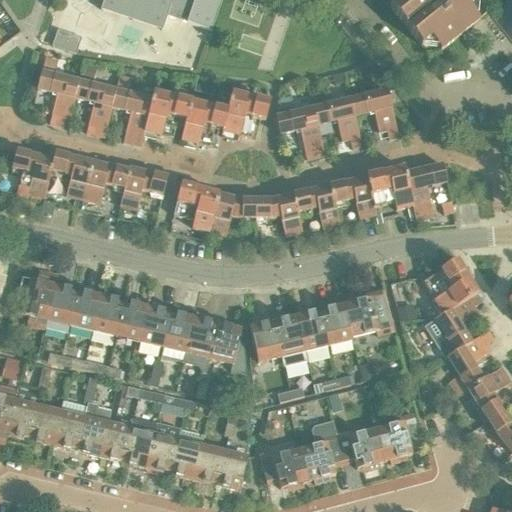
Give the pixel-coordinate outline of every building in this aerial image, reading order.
[(103,0),(100,10),(100,11),(101,12),(102,10),(130,20),(130,21),(131,22),(132,21),(145,25),(161,30),(160,32),(162,32),(166,20),(166,19),(167,19),(190,27),(208,33),(210,33),(211,33),(211,32),(209,31),(219,3),(220,3),(221,2),(220,1),(220,0),(103,0)] [(397,0),(399,2),(389,9),(420,48),(430,40),(440,53),(459,37),(478,22),(468,9),(478,2),(476,0),(397,0)] [(76,54),(81,40),(73,37),(72,37),(66,53),(75,56),(75,55),(76,54)] [(42,70),(36,92),(56,97),(52,113),(49,127),(48,127),(67,131),(69,124),(74,102),(74,101),(78,84),(62,80),(53,78),(57,64),(44,61),(42,70)] [(115,93),(110,110),(111,110),(130,115),(122,145),(140,150),(144,134),(145,130),(152,102),(151,102),(127,96),(130,82),(119,80),(119,79),(118,79),(118,80),(115,93)] [(110,110),(115,93),(78,84),(74,101),(74,102),(93,106),(85,136),(104,140),(111,110),(110,110)] [(367,97),(349,102),(353,119),(354,119),(372,114),(377,135),(386,133),(388,142),(388,143),(398,140),(391,110),(386,93),(367,97)] [(185,123),(189,105),(153,96),(151,102),(152,102),(145,130),(144,134),(172,141),(172,140),(176,141),(181,122),(185,123)] [(264,123),(265,119),(268,109),(268,106),(263,104),(250,101),(232,96),(231,96),(226,114),(223,129),(222,131),(222,132),(221,134),(222,134),(236,138),(239,139),(250,141),(254,142),(258,128),(259,122),(264,123)] [(329,106),(312,111),(316,128),(317,128),(336,123),(338,133),(340,144),(349,142),(351,151),(351,152),(361,149),(360,147),(354,119),(353,119),(349,102),(329,106)] [(223,129),(226,114),(222,113),(191,106),(189,105),(185,123),(180,143),(209,150),(213,150),(216,139),(218,132),(218,131),(220,132),(222,132),(222,131),(223,129)] [(312,111),(274,120),(279,137),(295,133),(299,132),(305,158),(306,162),(324,158),(323,156),(317,128),(316,128),(312,111)] [(15,154),(10,175),(20,177),(15,197),(27,200),(28,197),(44,200),(49,177),(53,163),(52,163),(15,154)] [(53,163),(49,177),(60,180),(61,178),(64,177),(70,178),(65,199),(82,203),(91,165),(54,156),(52,163),(53,163)] [(91,165),(82,203),(99,207),(104,187),(110,188),(112,190),(112,193),(122,195),(123,195),(128,174),(91,165)] [(404,176),(412,209),(411,209),(415,224),(433,220),(426,189),(446,185),(441,167),(404,176)] [(391,174),(366,180),(373,210),(374,210),(394,205),(395,213),(411,209),(412,209),(404,176),(403,171),(399,172),(398,170),(390,172),(391,174)] [(122,195),(119,209),(137,213),(141,193),(148,194),(150,197),(149,199),(161,202),(165,184),(166,181),(128,171),(128,174),(123,195),(122,195)] [(366,180),(329,189),(334,210),(345,207),(345,204),(354,202),(358,222),(376,217),(374,210),(373,210),(366,180)] [(180,188),(172,218),(174,219),(193,223),(192,231),(208,235),(218,197),(213,196),(214,194),(206,192),(205,194),(180,188)] [(329,189),(292,197),(297,219),(298,219),(309,216),(308,212),(316,210),(321,231),(338,227),(334,210),(329,189)] [(218,197),(208,235),(225,239),(230,219),(242,222),(244,223),(243,226),(255,226),(255,203),(241,203),(240,203),(218,197)] [(268,203),(255,203),(255,226),(266,226),(266,224),(270,222),(273,221),(277,220),(280,219),(285,239),(302,235),(298,219),(297,219),(292,197),(268,203)] [(450,204),(441,206),(443,217),(453,215),(450,204)] [(429,281),(422,285),(443,317),(443,318),(476,297),(468,284),(466,280),(461,272),(455,264),(454,265),(429,281)] [(53,288),(55,278),(38,274),(36,284),(20,280),(17,292),(18,293),(19,291),(26,293),(25,299),(19,298),(19,299),(49,305),(53,288)] [(70,292),(53,288),(49,305),(45,323),(43,331),(66,336),(68,328),(76,297),(69,295),(70,292)] [(375,338),(390,335),(380,293),(368,296),(369,300),(359,303),(358,298),(347,301),(348,306),(342,307),(350,339),(374,333),(375,338)] [(91,334),(100,299),(82,295),(82,298),(76,297),(68,328),(91,334)] [(431,324),(423,329),(424,331),(444,363),(447,361),(446,360),(454,354),(455,355),(471,345),(470,345),(460,328),(475,319),(477,317),(477,316),(473,310),(481,304),(476,297),(443,318),(443,317),(431,324)] [(45,323),(49,305),(19,299),(24,301),(23,307),(16,305),(16,304),(15,303),(12,315),(27,319),(25,329),(42,333),(43,331),(45,323)] [(115,339),(122,307),(116,306),(117,303),(100,299),(91,334),(115,339)] [(141,309),(137,307),(129,306),(128,309),(122,307),(115,339),(133,343),(141,309)] [(351,342),(350,339),(342,307),(325,311),(327,318),(321,320),(327,348),(351,342)] [(163,314),(144,309),(141,309),(133,343),(161,350),(169,318),(162,317),(163,314)] [(321,320),(314,321),(313,314),(296,318),(304,353),(327,348),(321,320)] [(185,355),(193,320),(176,316),(175,319),(169,318),(161,350),(162,350),(160,360),(183,365),(185,355)] [(306,364),(304,353),(296,318),(278,322),(280,329),(274,331),(281,359),(283,370),(306,364)] [(208,361),(216,329),(209,327),(210,324),(193,320),(185,355),(183,365),(197,369),(200,375),(205,376),(208,361)] [(274,331),(268,332),(266,325),(248,330),(256,365),(281,359),(274,331)] [(242,344),(237,343),(240,331),(222,327),(221,330),(216,329),(208,361),(231,366),(229,374),(245,377),(242,344)] [(454,354),(446,360),(447,361),(458,379),(448,385),(457,399),(467,392),(483,382),(482,382),(472,366),(488,355),(489,354),(485,347),(493,342),(492,340),(488,334),(488,333),(470,345),(471,345),(455,355),(454,354)] [(59,368),(61,359),(49,356),(46,365),(59,368)] [(82,373),(84,364),(61,359),(59,368),(82,373)] [(159,378),(162,365),(153,363),(150,376),(159,378)] [(105,379),(107,370),(84,364),(82,373),(105,379)] [(47,383),(50,371),(42,369),(38,381),(47,383)] [(118,382),(121,373),(107,370),(105,379),(118,382)] [(483,382),(467,392),(480,413),(477,415),(484,427),(503,415),(492,397),(508,387),(509,386),(500,371),(498,372),(482,382),(483,382)] [(209,377),(205,376),(200,375),(197,387),(206,389),(209,377)] [(156,390),(159,378),(150,376),(147,388),(156,390)] [(337,391),(350,388),(348,379),(335,382),(337,391)] [(43,396),(47,383),(38,381),(35,394),(43,396)] [(84,393),(93,395),(96,383),(87,381),(84,393)] [(325,394),(337,391),(335,382),(323,385),(325,394)] [(203,401),(206,389),(197,387),(194,399),(203,401)] [(14,403),(16,394),(0,389),(0,418),(9,420),(13,403),(14,403)] [(136,401),(139,392),(127,389),(125,399),(136,401)] [(291,403),(303,399),(301,391),(289,394),(291,403)] [(160,407),(162,398),(139,392),(136,401),(160,407)] [(90,407),(93,395),(84,393),(81,405),(85,406),(86,406),(90,407)] [(36,408),(39,399),(16,394),(14,403),(13,403),(9,420),(5,438),(21,442),(22,439),(28,440),(36,408)] [(279,406),(291,403),(289,394),(276,397),(279,406)] [(183,412),(185,403),(162,398),(160,407),(183,412)] [(197,415),(199,406),(185,403),(183,412),(197,415)] [(85,410),(61,404),(58,414),(60,414),(51,449),(68,453),(69,450),(75,452),(85,410)] [(97,408),(90,407),(86,406),(85,406),(85,410),(75,452),(81,453),(80,456),(102,462),(111,426),(106,425),(109,414),(96,411),(97,408)] [(58,414),(36,408),(28,440),(34,442),(33,445),(51,449),(60,414),(58,414)] [(234,428),(237,415),(228,413),(225,426),(234,428)] [(503,415),(484,427),(492,439),(495,437),(509,453),(511,456),(511,457),(511,456),(511,428),(503,415)] [(409,450),(420,447),(412,416),(398,420),(399,425),(374,431),(383,464),(388,462),(390,467),(401,464),(400,459),(411,456),(409,450)] [(5,438),(9,420),(0,418),(0,447),(2,448),(5,438)] [(129,431),(122,463),(127,464),(126,467),(144,472),(153,436),(155,427),(132,421),(130,431),(129,431)] [(335,437),(332,424),(313,429),(311,433),(315,447),(298,452),(306,484),(312,483),(313,487),(325,484),(323,480),(334,477),(332,470),(343,467),(335,437)] [(168,474),(179,431),(156,425),(154,436),(153,436),(144,472),(161,476),(162,473),(168,474)] [(129,431),(114,427),(111,426),(102,462),(114,464),(115,462),(122,463),(129,431)] [(231,440),(234,428),(225,426),(222,438),(231,440)] [(201,448),(203,438),(179,431),(168,474),(174,476),(173,478),(191,483),(200,447),(201,448)] [(378,465),(383,464),(374,431),(350,438),(349,433),(335,437),(343,467),(353,464),(355,472),(366,469),(367,473),(379,469),(378,465)] [(223,453),(201,448),(200,447),(191,483),(208,487),(209,484),(215,485),(223,453)] [(301,486),(306,484),(298,452),(273,458),(272,454),(258,457),(266,488),(277,485),(278,491),(289,489),(290,493),(302,490),(301,486)] [(223,453),(215,485),(221,487),(220,490),(238,494),(247,459),(223,453)] [(511,511),(511,495),(506,493),(499,511),(493,511),(491,511),(511,511)]
